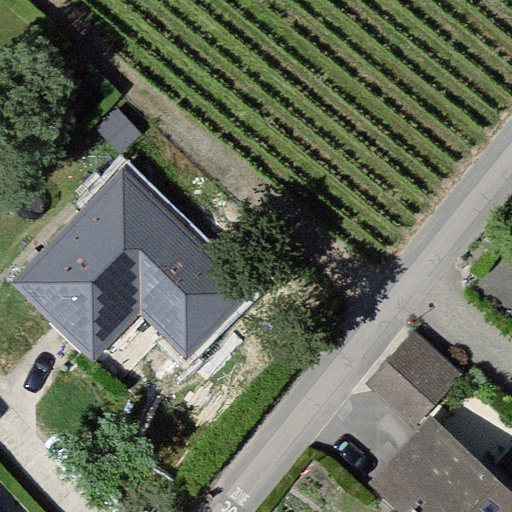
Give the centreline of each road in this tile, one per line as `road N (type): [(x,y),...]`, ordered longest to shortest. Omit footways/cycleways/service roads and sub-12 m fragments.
road 1 (residential): [(220,511),(511,157)]
road 2 (unknown): [(6,417),(93,511)]
